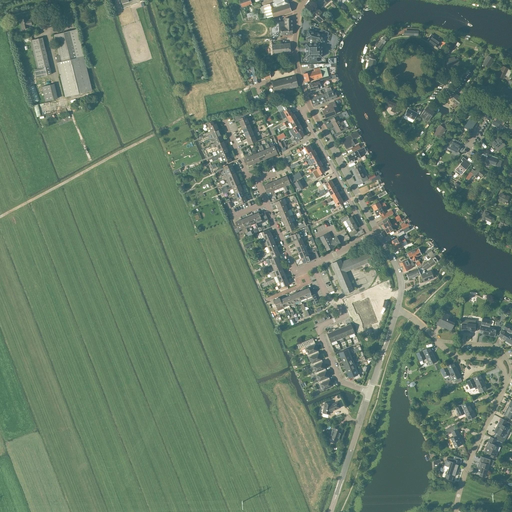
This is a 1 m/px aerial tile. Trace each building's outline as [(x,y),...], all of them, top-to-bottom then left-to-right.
[(287,0),(273,0),(274,2),(270,4),(269,4),(263,5),(263,6),(260,7),(263,18),(272,16),(273,17),(291,12),(287,0)] [(310,12),(311,12),(317,18),(316,19),(320,22),(325,15),(315,6),(310,12)] [(27,18),(20,20),(22,29),(29,28),(28,26),(32,25),(31,19),(27,20),(27,18)] [(280,27),(279,27),(279,32),(279,34),(281,33),(281,35),(287,35),(287,36),(291,36),(291,35),(293,34),(292,18),(285,18),(285,20),(284,20),(284,22),(280,22),(280,27)] [(54,35),(58,55),(55,55),(65,96),(91,90),(83,56),(84,56),(77,29),(54,35)] [(310,39),(309,44),(317,44),(318,41),(321,42),(323,35),(327,36),(328,33),(321,29),(321,31),(316,30),(315,32),(312,32),(312,31),(309,30),(309,31),(308,31),(308,30),(308,31),(306,37),(306,38),(310,39)] [(430,34),(426,39),(437,47),(441,42),(430,34)] [(380,49),(387,40),(388,39),(389,38),(388,37),(387,36),(386,37),(384,35),(376,46),(380,49)] [(52,74),(43,37),(30,40),(37,68),(34,69),(36,78),(52,74)] [(455,39),(448,48),(451,50),(452,50),(453,50),(455,47),(454,46),(457,42),(458,41),(455,39)] [(286,55),(285,53),(291,52),(290,43),(272,44),(273,54),(279,53),(280,56),(286,55)] [(317,44),(309,44),(306,44),(306,49),(306,52),(306,56),(306,57),(307,57),(307,61),(307,62),(308,62),(318,62),(318,61),(318,57),(322,57),(322,47),(319,47),(319,44),(317,44)] [(489,56),(485,62),(488,63),(485,67),(488,68),(494,59),(489,56)] [(454,57),(450,58),(451,61),(446,62),(448,66),(450,66),(451,69),(460,65),(459,63),(459,62),(458,58),(455,59),(454,57)] [(373,70),(375,60),(369,58),(369,60),(367,68),(373,70)] [(256,66),(256,65),(250,67),(255,83),(260,82),(257,69),(259,69),(258,65),(256,66)] [(509,69),(502,65),(497,76),(503,79),(509,69)] [(305,82),(319,78),(322,78),(322,77),(329,76),(326,67),(320,68),(320,67),(314,69),(314,70),(312,71),(303,74),(305,82)] [(295,76),(272,82),(274,93),(298,86),(295,76)] [(320,84),(319,81),(309,84),(311,90),(319,88),(318,85),(320,84)] [(41,87),(45,101),(56,99),(53,84),(41,87)] [(28,87),(34,103),(40,101),(34,85),(28,87)] [(503,92),(502,93),(508,96),(511,97),(511,90),(505,88),(504,89),(503,92)] [(334,90),(332,91),(327,92),(330,100),(337,97),(334,90)] [(463,99),(456,93),(450,100),(457,106),(463,99)] [(262,98),(264,104),(274,102),(272,96),(262,98)] [(313,106),(321,103),(318,96),(310,99),(313,106)] [(480,104),(472,99),(470,102),(478,108),(480,104)] [(395,113),(399,105),(387,100),(385,105),(392,108),(390,111),(395,113)] [(322,110),(325,118),(336,114),(334,109),(337,108),(335,102),(327,105),(328,108),(322,110)] [(426,106),(421,114),(429,120),(434,112),(426,106)] [(283,119),(287,117),(292,114),(289,108),(287,109),(284,111),(283,110),(279,112),(283,119)] [(405,115),(414,120),(417,113),(408,109),(405,115)] [(293,113),(292,114),(287,117),(290,122),(297,118),(293,113)] [(332,123),(331,123),(337,133),(345,128),(342,121),(340,122),(338,119),(343,117),(341,113),(334,116),(335,117),(330,120),(332,123)] [(493,121),(503,126),(506,120),(496,115),(493,121)] [(252,121),(249,122),(247,118),(246,116),(240,119),(240,120),(239,121),(241,127),(251,123),(251,124),(253,124),(252,121)] [(469,119),(464,127),(470,131),(475,123),(472,121),(473,119),(470,117),(469,119)] [(293,128),(299,124),(297,118),(290,122),(293,128)] [(216,130),(219,129),(216,123),(214,124),(213,121),(207,123),(210,131),(209,132),(210,133),(216,130)] [(252,129),(250,125),(251,124),(251,123),(241,127),(244,133),(252,129)] [(301,130),(303,129),(299,124),(293,128),(289,130),(292,135),(293,134),(296,133),(301,130)] [(440,124),(435,131),(441,136),(446,129),(440,124)] [(216,137),(221,135),(219,129),(216,130),(210,133),(209,132),(207,133),(208,135),(211,134),(213,138),(216,137)] [(254,134),(252,129),(244,133),(246,139),(255,135),(256,136),(258,135),(257,133),(254,134)] [(293,134),(292,135),(297,142),(300,140),(299,138),(304,136),(301,130),(296,133),(293,134)] [(346,149),(355,145),(352,139),(359,135),(357,131),(341,139),(346,149)] [(214,143),(214,144),(216,144),(224,141),(221,135),(216,137),(213,138),(215,142),(214,143)] [(255,137),(256,136),(255,135),(246,139),(249,145),(257,141),(255,137)] [(449,140),(447,145),(448,146),(458,151),(461,145),(460,145),(458,144),(459,141),(451,137),(450,140),(449,140)] [(490,144),(495,149),(503,142),(499,137),(490,144)] [(218,149),(218,150),(226,146),(224,141),(216,144),(214,144),(214,143),(212,144),(213,147),(213,148),(215,148),(217,147),(218,149)] [(266,144),(268,148),(272,156),(277,154),(277,152),(279,151),(276,145),(270,148),(268,144),(266,144)] [(304,147),(307,153),(312,150),(309,144),(304,147)] [(219,156),(228,152),(226,146),(218,150),(215,151),(217,156),(219,155),(219,156)] [(266,158),(262,149),(263,148),(262,147),(260,148),(261,151),(257,153),(260,161),(266,158)] [(364,147),(347,156),(350,162),(353,161),(357,159),(361,157),(359,154),(366,150),(364,147)] [(272,156),(268,148),(264,150),(263,148),(262,149),(266,158),(272,156)] [(307,160),(310,159),(310,158),(317,155),(314,149),(312,150),(307,153),(304,155),(305,158),(302,160),(304,162),(307,160)] [(217,156),(218,158),(221,157),(224,165),(232,161),(231,158),(228,152),(219,156),(219,155),(217,156)] [(254,163),(250,154),(251,154),(251,152),(248,153),(249,156),(243,159),(246,165),(248,164),(248,166),(254,163)] [(260,161),(257,153),(252,155),(251,154),(250,154),(254,163),(260,161)] [(310,159),(313,164),(320,160),(317,155),(310,158),(310,159)] [(498,159),(487,155),(485,162),(499,167),(502,161),(498,159)] [(320,160),(313,164),(316,169),(321,166),(323,165),(320,160)] [(463,161),(456,170),(461,175),(469,166),(463,161)] [(356,168),(354,169),(359,179),(361,179),(363,182),(368,180),(366,175),(366,176),(364,171),(362,172),(359,167),(362,165),(360,162),(354,165),(356,168)] [(223,179),(225,178),(223,175),(225,175),(226,176),(235,172),(233,166),(232,166),(231,163),(223,166),(225,169),(222,170),(222,172),(223,175),(221,176),(222,177),(221,178),(222,179),(223,179)] [(313,171),(311,172),(315,179),(321,176),(320,174),(325,172),(321,166),(316,169),(313,171)] [(481,177),(484,173),(481,171),(482,171),(478,167),(472,175),(476,178),(478,175),(481,177)] [(225,178),(227,182),(230,181),(238,178),(235,172),(226,176),(225,175),(223,175),(225,178)] [(299,172),(290,177),(293,182),(302,177),(299,172)] [(287,176),(281,178),(285,187),(283,188),(284,190),(287,188),(286,185),(292,183),(289,176),(287,177),(287,176)] [(240,184),(238,178),(230,181),(227,182),(229,187),(230,186),(231,188),(240,184)] [(285,187),(281,178),(275,181),(278,188),(283,187),(283,188),(285,187)] [(324,183),(327,189),(334,185),(331,180),(324,183)] [(275,181),(269,183),(273,192),(272,192),(272,194),(275,193),(274,190),(278,188),(275,181)] [(299,181),(294,184),(298,191),(303,188),(299,181)] [(273,192),(269,183),(263,185),(267,193),(271,191),(272,192),(273,192)] [(229,190),(233,189),(234,193),(242,190),(240,184),(231,188),(230,186),(229,187),(228,187),(229,190)] [(331,195),(337,191),(334,185),(327,189),(331,195)] [(242,190),(234,193),(236,196),(233,197),(234,199),(235,198),(235,199),(245,195),(242,190)] [(337,191),(331,195),(334,200),(340,197),(337,191)] [(501,192),(497,200),(506,204),(510,196),(501,192)] [(233,199),(234,201),(237,200),(239,205),(247,201),(245,195),(235,199),(235,198),(234,199),(233,199)] [(331,202),(328,203),(330,206),(335,203),(337,206),(343,202),(340,197),(334,200),(331,202)] [(275,202),(277,207),(285,204),(283,198),(275,202)] [(374,211),(386,204),(384,202),(380,204),(379,201),(371,205),(374,211)] [(288,204),(285,205),(285,204),(277,207),(280,213),(288,210),(286,207),(289,206),(288,204)] [(386,204),(374,211),(377,216),(380,214),(381,216),(385,214),(385,213),(383,209),(387,206),(386,204)] [(385,213),(385,214),(387,217),(388,216),(389,216),(393,213),(394,213),(396,212),(394,209),(391,210),(385,213)] [(280,216),(281,220),(290,216),(288,210),(280,213),(281,216),(280,216)] [(484,211),(484,212),(480,219),(484,221),(485,219),(491,223),(494,218),(488,215),(489,213),(484,211)] [(259,212),(253,215),(257,224),(255,224),(256,227),(259,225),(263,223),(262,222),(264,222),(263,220),(265,219),(267,218),(265,212),(262,213),(259,214),(259,212)] [(255,223),(255,224),(257,224),(253,215),(247,217),(250,225),(255,223)] [(292,215),(290,216),(281,220),(282,219),(283,222),(282,222),(283,225),(292,222),(291,218),(293,218),(292,215)] [(348,226),(355,222),(352,217),(349,218),(348,215),(340,219),(342,223),(346,221),(348,226)] [(328,217),(311,226),(312,228),(323,223),(328,220),(329,220),(331,219),(330,216),(328,217)] [(247,217),(241,219),(245,228),(243,229),(244,231),(247,230),(246,227),(250,225),(247,217)] [(395,221),(390,223),(387,218),(382,221),(383,223),(382,224),(384,229),(396,223),(395,221)] [(236,233),(239,232),(239,230),(243,228),(243,229),(245,228),(241,219),(235,222),(236,225),(233,226),(235,231),(236,233)] [(510,223),(501,219),(499,224),(498,227),(504,230),(505,228),(507,229),(510,223)] [(307,225),(306,223),(305,220),(302,221),(303,223),(298,225),(299,228),(307,225)] [(294,221),(292,222),(283,225),(284,226),(284,225),(287,231),(295,228),(293,224),(295,223),(294,221)] [(358,227),(355,222),(348,226),(351,231),(348,233),(350,236),(357,232),(355,229),(358,227)] [(397,225),(396,223),(384,229),(387,234),(394,230),(393,227),(397,225)] [(262,242),(265,241),(273,237),(270,232),(269,232),(268,229),(258,233),(262,242)] [(293,241),(305,236),(302,230),(299,232),(299,231),(291,235),(293,241)] [(332,239),(329,232),(320,237),(327,251),(334,247),(333,246),(340,243),(337,236),(332,239)] [(305,236),(293,241),(296,246),(304,243),(301,238),(305,236)] [(405,239),(408,238),(406,236),(399,239),(398,237),(391,241),(393,245),(405,239)] [(267,247),(275,244),(273,237),(265,241),(267,247)] [(405,239),(393,245),(396,250),(403,246),(402,243),(406,241),(408,239),(408,238),(405,239)] [(306,249),(304,243),(296,246),(298,252),(306,249)] [(270,252),(278,249),(275,244),(267,247),(270,252)] [(401,268),(413,262),(412,262),(418,259),(417,257),(421,255),(418,248),(407,253),(410,258),(399,264),(401,268)] [(272,258),(277,256),(280,255),(278,249),(270,252),(272,258)] [(308,255),(306,249),(298,252),(301,258),(308,255)] [(370,259),(367,251),(361,254),(365,263),(372,260),(372,258),(370,259)] [(308,255),(301,258),(303,264),(311,261),(309,257),(311,256),(310,254),(308,255)] [(365,263),(361,254),(356,256),(359,264),(357,264),(358,266),(365,263)] [(277,256),(272,258),(269,259),(272,265),(280,262),(277,256)] [(436,262),(433,258),(427,262),(431,266),(436,262)] [(272,265),(274,271),(283,267),(282,267),(280,262),(272,265)] [(414,265),(413,262),(401,268),(403,272),(413,267),(412,266),(414,265)] [(418,269),(413,271),(415,277),(420,275),(422,278),(423,278),(424,281),(434,278),(431,271),(425,273),(424,271),(425,270),(430,267),(427,263),(423,266),(423,267),(422,267),(418,269)] [(344,265),(335,269),(337,274),(346,270),(344,265)] [(274,271),(277,277),(285,273),(284,273),(286,272),(285,272),(284,271),(285,270),(283,267),(274,271)] [(348,275),(346,270),(337,274),(339,279),(348,275)] [(413,271),(406,274),(407,274),(409,279),(412,278),(413,279),(415,278),(415,277),(413,271)] [(378,272),(373,275),(378,284),(383,282),(378,272)] [(287,279),(285,273),(277,277),(279,282),(287,279)] [(348,275),(339,279),(341,284),(350,280),(348,275)] [(373,275),(368,277),(372,287),(378,284),(373,275)] [(365,286),(367,289),(372,287),(368,277),(362,280),(365,286)] [(289,284),(287,279),(279,282),(280,285),(277,286),(278,289),(279,289),(280,292),(288,288),(287,286),(289,284)] [(350,280),(341,284),(343,288),(352,284),(350,280)] [(352,284),(343,288),(345,293),(354,289),(352,284)] [(316,298),(313,290),(310,291),(309,287),(303,290),(306,298),(309,297),(314,299),(316,298)] [(354,289),(345,293),(347,298),(356,294),(354,289)] [(306,298),(303,290),(297,292),(300,300),(306,298)] [(300,300),(297,292),(295,293),(294,292),(291,294),(295,302),(300,300)] [(289,305),(295,302),(291,294),(291,295),(286,297),(289,305)] [(276,308),(282,305),(280,299),(279,297),(273,300),(276,308)] [(283,307),(289,305),(286,297),(280,299),(282,305),(283,307)] [(368,300),(355,304),(362,323),(375,319),(368,300)] [(444,327),(451,331),(455,323),(448,320),(450,315),(444,312),(438,326),(444,328),(444,327)] [(498,329),(496,329),(496,328),(489,327),(491,320),(482,318),(479,333),(494,337),(495,335),(497,336),(498,329)] [(461,325),(460,331),(470,332),(470,331),(475,332),(475,330),(477,330),(478,324),(475,324),(476,320),(467,319),(467,320),(462,320),(461,325)] [(345,325),(349,336),(355,333),(351,323),(345,325)] [(511,330),(511,326),(506,323),(498,336),(511,345),(511,344),(511,334),(510,334),(511,330)] [(343,338),(349,336),(345,325),(339,328),(343,338)] [(337,341),(343,338),(339,328),(333,330),(337,341)] [(331,343),(337,341),(333,330),(327,333),(331,343)] [(307,351),(308,353),(317,350),(316,346),(315,346),(313,341),(303,345),(303,346),(304,345),(305,348),(304,348),(304,349),(305,348),(306,352),(307,351)] [(437,362),(430,347),(416,354),(419,362),(426,359),(429,365),(437,362)] [(341,358),(351,354),(349,349),(339,352),(339,353),(340,356),(341,357),(341,358)] [(311,360),(312,362),(320,359),(321,359),(319,354),(318,355),(316,351),(317,350),(308,353),(308,354),(307,354),(308,357),(308,358),(308,357),(310,361),(311,360)] [(343,363),(353,359),(351,354),(341,358),(342,361),(343,362),(343,363)] [(314,369),(315,371),(324,368),(325,368),(323,363),(322,364),(320,359),(312,362),(310,363),(311,363),(312,366),(313,370),(314,369)] [(345,368),(355,364),(353,359),(343,363),(344,366),(345,367),(345,368)] [(454,362),(440,369),(443,377),(450,374),(453,381),(461,377),(454,362)] [(355,364),(345,368),(346,371),(347,373),(357,369),(355,364)] [(318,378),(319,380),(327,377),(328,377),(326,372),(325,373),(324,368),(315,371),(314,372),(316,375),(315,375),(316,375),(317,379),(318,378)] [(360,377),(357,369),(347,373),(348,376),(349,378),(353,376),(354,379),(353,379),(354,379),(360,377)] [(481,374),(466,381),(470,389),(476,386),(479,393),(487,389),(481,374)] [(329,388),(329,387),(332,386),(330,381),(329,382),(327,377),(319,380),(318,381),(319,384),(321,387),(322,387),(323,389),(326,388),(326,389),(329,388)] [(511,401),(506,409),(503,415),(511,419),(511,401)] [(331,404),(325,402),(322,413),(330,414),(330,412),(340,407),(338,402),(331,404)] [(469,402),(455,408),(458,416),(465,414),(468,420),(476,416),(469,402)] [(501,418),(498,423),(494,432),(503,437),(507,428),(504,427),(507,421),(501,418)] [(333,440),(338,442),(342,429),(338,428),(337,429),(333,427),(329,438),(334,439),(333,440)] [(457,429),(451,432),(453,437),(450,438),(455,448),(464,443),(457,429)] [(497,452),(495,451),(498,445),(495,444),(497,439),(490,437),(484,451),(491,454),(490,456),(495,458),(497,452)] [(458,470),(461,461),(461,459),(455,456),(453,459),(447,457),(444,465),(449,467),(446,474),(445,478),(451,480),(453,476),(455,477),(457,469),(458,470)] [(481,456),(479,462),(476,471),(486,474),(489,465),(492,466),(494,460),(481,456)]
